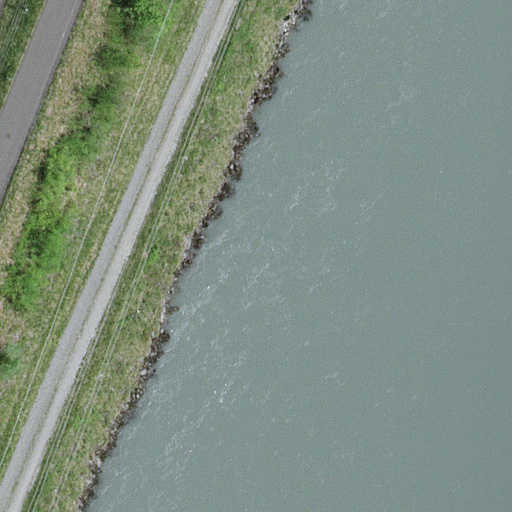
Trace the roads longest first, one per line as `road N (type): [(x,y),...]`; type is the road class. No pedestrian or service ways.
road 1 (track): [(222,0),(140,187),(18,511)]
road 2 (track): [(0,170),(70,0)]
